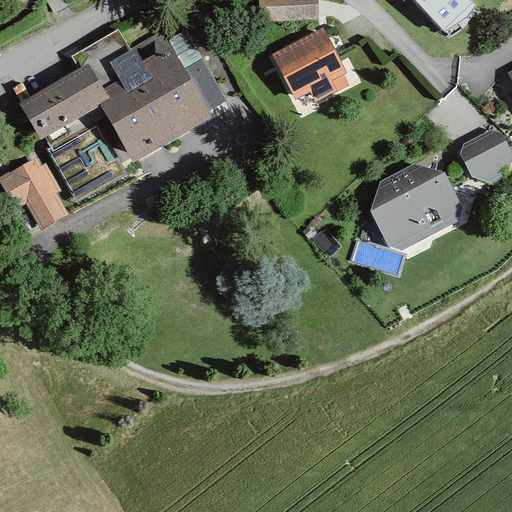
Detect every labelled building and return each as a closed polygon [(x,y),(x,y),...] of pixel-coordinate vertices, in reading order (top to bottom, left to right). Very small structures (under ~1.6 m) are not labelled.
[(67,0),(45,0),(53,14),(70,4),(67,0)] [(272,0),(259,3),(260,23),(319,22),(318,0),(272,0)] [(465,0),(412,0),(445,34),(460,25),(476,8),(465,0)] [(76,73),(17,105),(39,144),(45,141),(84,213),(141,182),(132,164),(211,121),(207,115),(228,103),(190,32),(168,44),(170,49),(141,65),(133,50),(128,53),(117,33),(69,59),(76,73)] [(324,32),(272,58),(295,102),(311,94),(317,106),(338,95),(332,83),(346,76),(324,32)] [(494,133),(466,147),(462,157),(474,180),(492,186),(509,177),(511,168),(511,152),(505,139),(494,133)] [(34,161),(0,179),(0,187),(14,213),(26,207),(39,231),(65,217),(54,197),(59,194),(46,168),(40,171),(34,161)] [(415,168),(380,184),(369,213),(388,250),(404,254),(461,224),(465,211),(445,176),(415,168)] [(362,248),(358,262),(399,271),(402,257),(362,248)]
